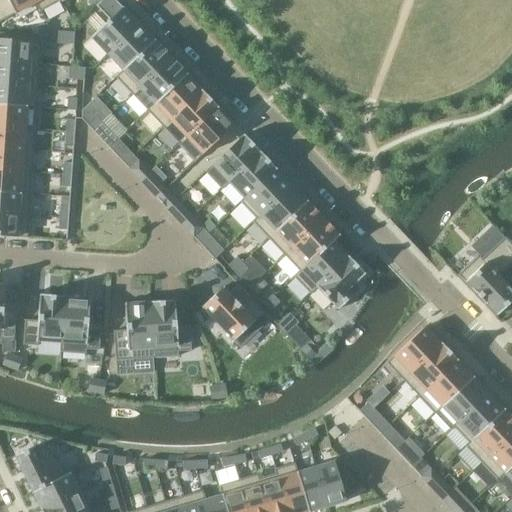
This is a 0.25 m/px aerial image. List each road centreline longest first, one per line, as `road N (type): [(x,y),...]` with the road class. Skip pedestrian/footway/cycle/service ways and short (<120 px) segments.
road 1 (residential): [(156,0),(483,347)]
road 2 (residential): [(0,258),(135,267),(161,250),(156,222),(86,147)]
road 3 (residential): [(333,405),(423,503)]
